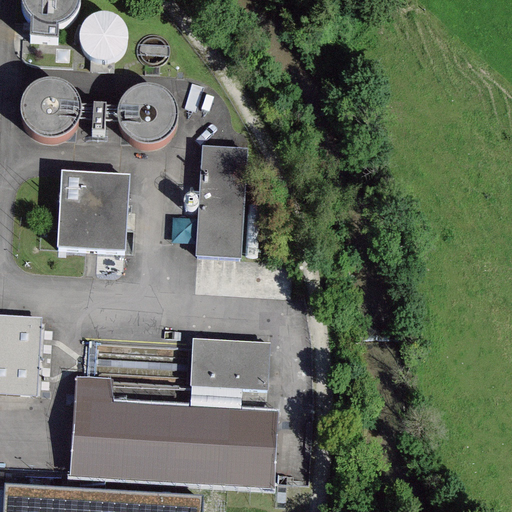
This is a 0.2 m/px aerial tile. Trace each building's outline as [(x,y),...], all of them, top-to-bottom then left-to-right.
[(81,14),(83,4),(82,0),(22,0),(22,7),(25,17),(31,25),(40,31),(49,33),(59,32),(68,29),(76,22),(81,14)] [(130,48),(131,39),(129,32),(124,25),(118,20),(110,17),(102,17),(94,19),(88,24),(83,31),(80,39),(81,48),(85,55),(90,62),(98,66),(106,67),(114,65),(121,61),(127,55),(130,48)] [(80,130),(83,121),(84,111),(81,102),(76,94),(68,88),(59,84),(49,84),(38,87),(30,94),(24,103),(22,113),(23,123),(28,133),(36,140),(45,145),(56,145),(65,143),(74,138),(80,130)] [(179,131),(181,122),(179,112),(175,103),(168,96),(160,91),(150,89),(140,91),(130,96),(123,104),(119,114),(118,124),(121,135),(128,144),(137,150),(147,152),(158,151),(167,147),(174,140),(179,131)] [(250,151),(204,149),(198,260),(244,262),(250,151)] [(133,180),(66,176),(61,253),(128,257),(133,180)] [(114,384),(77,382),(71,478),(266,489),(270,416),(243,415),(245,393),(269,395),(272,346),(193,342),(190,411),(113,406),(114,384)] [(204,511),(205,505),(9,492),(7,511),(204,511)]
